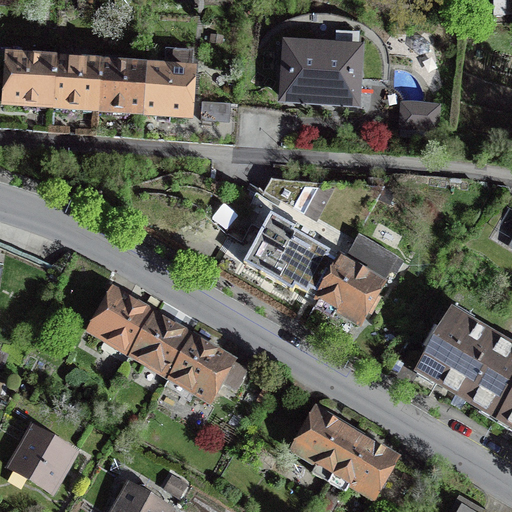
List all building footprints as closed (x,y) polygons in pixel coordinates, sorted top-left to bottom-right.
[(102,0),(85,0),(78,0),(76,34),(101,37),(102,0)] [(141,0),(114,0),(113,19),(140,18),(141,0)] [(511,0),(490,0),(491,24),(511,24),(511,0)] [(354,105),(358,52),(288,48),(285,100),(354,105)] [(164,70),(145,69),(142,115),(188,118),(193,52),(166,50),(164,70)] [(52,109),(55,63),(9,60),(5,106),(52,109)] [(100,66),(55,63),(52,109),(97,112),(100,66)] [(145,69),(100,66),(97,112),(142,115),(145,69)] [(230,106),(202,104),(201,121),(229,123),(230,106)] [(436,110),(404,108),(402,127),(435,129),(436,110)] [(354,242),(357,236),(383,189),(322,185),(305,215),(354,242)] [(271,217),(244,264),(293,292),(295,288),(320,302),(343,261),(294,234),(295,231),(271,217)] [(354,242),(343,261),(320,302),(316,308),(333,318),(337,311),(360,324),(390,272),(395,275),(402,262),(357,236),(354,242)] [(92,333),(131,355),(154,316),(116,294),(92,333)] [(499,418),(511,396),(511,350),(450,314),(417,370),(499,418)] [(154,316),(131,355),(170,378),(193,339),(154,316)] [(193,339),(170,378),(209,401),(215,390),(231,364),(232,362),(193,339)] [(247,374),(231,364),(215,390),(231,400),(247,374)] [(511,396),(499,418),(511,425),(511,396)] [(334,475),(357,436),(318,413),(295,452),(334,475)] [(76,454),(32,429),(9,468),(53,493),(76,454)] [(357,436),(334,475),(372,498),(396,459),(357,436)] [(174,495),(181,485),(173,480),(167,490),(174,495)] [(171,511),(172,511),(129,486),(112,511),(171,511)] [(485,511),(460,497),(451,511),(485,511)]
